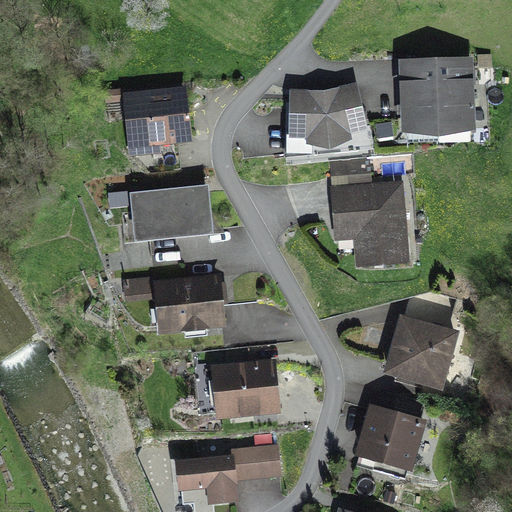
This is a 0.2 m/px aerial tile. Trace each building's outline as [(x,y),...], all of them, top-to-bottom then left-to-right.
[(471,63),(394,66),(397,136),(474,133),(471,63)] [(322,99),(287,97),(283,153),(370,152),(357,91),(322,99)] [(183,94),(118,102),(124,153),(189,146),(183,94)] [(406,182),(330,187),(333,240),(352,239),(354,272),(411,269),(406,182)] [(207,189),(126,197),(131,246),(211,238),(207,189)] [(221,281),(152,285),(155,336),(224,332),(221,281)] [(456,329),(403,315),(390,364),(443,378),(456,329)] [(274,365),(207,370),(211,423),(278,418),(274,365)] [(425,428),(365,411),(351,460),(410,477),(425,428)] [(231,462),(171,467),(174,499),(203,497),(204,511),(238,508),(236,486),(280,482),(277,448),(231,452),(231,462)]
